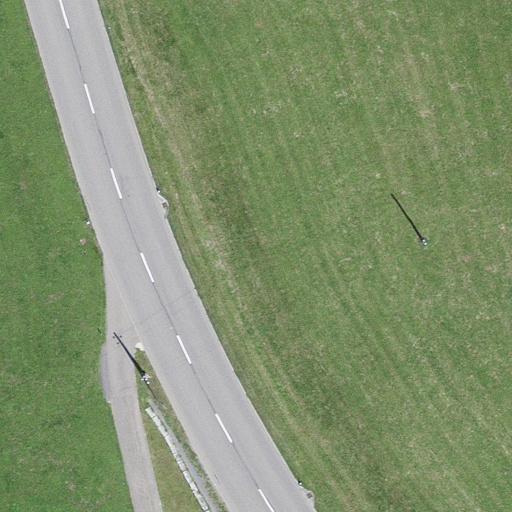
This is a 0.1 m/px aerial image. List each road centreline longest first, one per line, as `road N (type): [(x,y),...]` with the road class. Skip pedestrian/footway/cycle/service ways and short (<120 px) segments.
road 1 (primary): [(62,0),(157,303),(274,511)]
road 2 (track): [(147,511),(121,362)]
